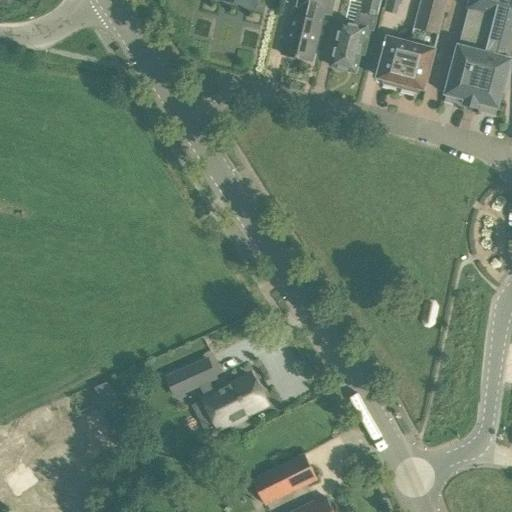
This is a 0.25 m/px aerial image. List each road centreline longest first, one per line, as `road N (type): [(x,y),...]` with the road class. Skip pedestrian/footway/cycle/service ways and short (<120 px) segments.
road 1 (tertiary): [(406,479),(315,321),(106,0)]
road 2 (residential): [(510,160),(237,86)]
road 3 (unclassified): [(406,479),(482,439),(511,296)]
road 4 (unknown): [(426,133),(457,0)]
road 5 (residential): [(511,286),(505,269),(510,160)]
